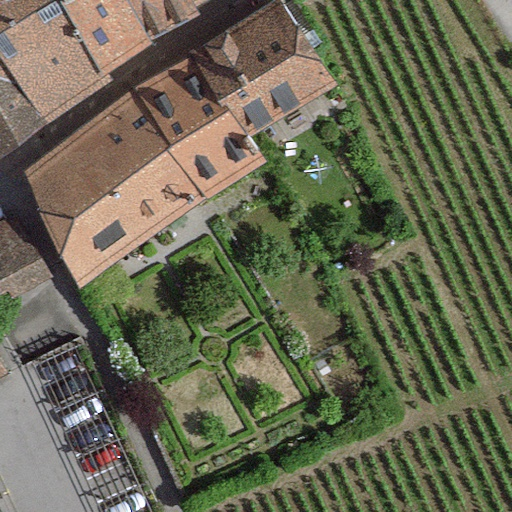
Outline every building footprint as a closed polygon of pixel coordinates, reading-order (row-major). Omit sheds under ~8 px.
[(112,60),(75,0),(0,0),(0,54),(38,111),(112,60)] [(150,34),(129,0),(75,0),(112,60),(150,34)] [(194,10),(189,0),(129,0),(150,34),(194,10)] [(210,0),(189,0),(194,10),(210,0)] [(318,79),(271,4),(201,48),(248,123),(318,79)] [(0,136),(38,111),(0,54),(0,136)] [(252,158),(194,66),(23,174),(81,265),(252,158)] [(0,287),(35,268),(8,220),(0,225),(0,287)]
